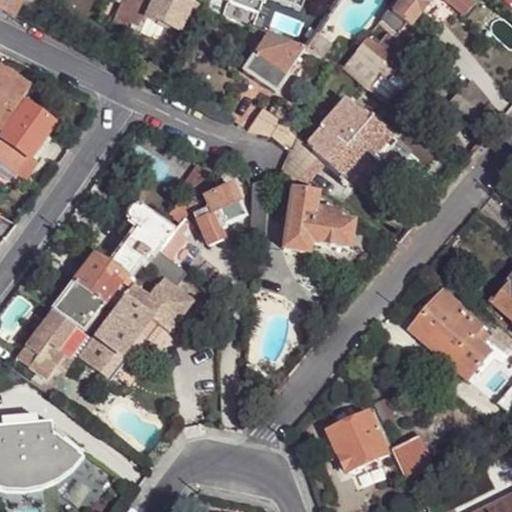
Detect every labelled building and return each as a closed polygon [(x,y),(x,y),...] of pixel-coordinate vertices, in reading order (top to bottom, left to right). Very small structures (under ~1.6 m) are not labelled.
[(0,0),(0,10),(12,16),(19,0),(0,0)] [(19,0),(12,16),(20,20),(29,0),(19,0)] [(193,7),(176,0),(103,0),(104,1),(117,6),(109,24),(168,50),(182,16),(187,19),(193,7)] [(395,35),(391,39),(402,49),(414,35),(408,29),(432,0),(440,0),(462,19),(473,6),(466,0),(401,0),(388,15),(385,13),(378,21),(380,23),(395,35)] [(282,77),(299,52),(262,36),(249,56),(282,77)] [(340,69),(382,107),(393,94),(398,93),(404,85),(403,82),(418,64),(385,36),(375,48),(364,40),(340,69)] [(328,48),(312,37),(301,52),(320,60),(328,48)] [(155,88),(167,62),(156,56),(152,63),(145,67),(139,79),(155,88)] [(284,78),(282,77),(249,56),(239,72),(272,95),(284,78)] [(0,129),(26,90),(0,72),(0,129)] [(455,95),(477,115),(489,105),(469,83),(455,95)] [(471,123),(477,115),(455,95),(448,102),(471,123)] [(310,155),(322,166),(339,181),(364,152),(369,155),(377,164),(394,145),(362,116),(361,118),(343,102),(317,132),(318,133),(305,148),(312,153),(310,155)] [(24,104),(0,136),(0,138),(27,159),(43,137),(52,125),(24,104)] [(270,107),(266,116),(271,119),(275,110),(270,107)] [(290,130),(293,124),(278,107),(275,110),(271,119),(290,130)] [(289,133),(290,130),(271,119),(266,116),(259,112),(247,133),(273,139),(280,146),(289,133)] [(288,154),(280,172),(304,187),(322,166),(310,155),(312,153),(305,148),(289,133),(280,146),(288,154)] [(48,140),(43,137),(27,159),(31,161),(48,140)] [(27,159),(0,138),(0,162),(16,174),(27,159)] [(341,187),(369,155),(364,152),(339,181),(336,184),(341,187)] [(31,161),(27,159),(16,174),(22,178),(33,163),(31,161)] [(221,166),(211,160),(189,189),(191,191),(187,195),(195,201),(201,194),(212,180),(223,166),(221,166)] [(280,172),(269,176),(289,192),(314,196),(314,194),(304,187),(280,172)] [(248,186),(246,242),(264,240),(265,179),(248,186)] [(217,193),(212,180),(201,194),(203,199),(217,193)] [(199,221),(195,223),(206,248),(221,241),(216,230),(244,219),(231,188),(217,193),(203,199),(207,210),(210,217),(199,221)] [(312,211),(314,196),(289,192),(281,252),(306,255),(307,244),(346,248),(349,224),(335,222),(336,214),(312,211)] [(175,201),(165,215),(175,222),(185,209),(175,201)] [(123,277),(132,284),(156,253),(171,232),(137,207),(125,223),(133,229),(123,242),(105,264),(123,277)] [(197,214),(199,221),(210,217),(207,210),(197,214)] [(187,224),(181,220),(173,230),(180,235),(187,224)] [(133,229),(125,223),(115,236),(123,242),(133,229)] [(171,232),(156,253),(167,262),(184,238),(180,235),(173,230),(171,232)] [(167,262),(156,253),(132,284),(117,304),(110,313),(92,337),(89,341),(76,357),(94,371),(110,350),(119,357),(149,319),(166,332),(190,302),(173,288),(184,275),(167,262)] [(37,259),(47,266),(50,261),(41,255),(37,259)] [(108,297),(123,277),(105,264),(92,255),(71,284),(101,307),(108,297)] [(511,268),(501,281),(508,287),(511,282),(511,268)] [(511,282),(508,287),(492,306),(511,323),(511,325),(511,326),(511,282)] [(80,335),(101,307),(71,284),(50,312),(72,329),(80,335)] [(472,340),(481,330),(459,313),(461,310),(443,296),(412,334),(469,381),(491,355),(482,348),(472,340)] [(105,309),(110,313),(117,304),(108,297),(101,307),(105,309)] [(84,338),(89,341),(92,337),(110,313),(105,309),(84,338)] [(50,312),(46,318),(68,335),(72,329),(50,312)] [(24,348),(36,358),(46,344),(56,351),(68,335),(46,318),(24,348)] [(491,338),(481,330),(472,340),(482,348),(491,338)] [(27,368),(37,375),(45,381),(63,356),(56,351),(46,344),(36,358),(27,368)] [(16,358),(27,368),(36,358),(24,348),(16,358)] [(110,350),(94,371),(104,379),(121,358),(119,357),(110,350)] [(39,388),(48,394),(72,363),(63,356),(45,381),(39,388)] [(243,366),(243,376),(253,376),(253,366),(243,366)] [(31,382),(39,388),(45,381),(37,375),(31,382)] [(511,391),(500,406),(511,415),(511,391)] [(386,449),(374,424),(370,416),(330,435),(348,477),(389,457),(386,449)] [(0,419),(0,426),(35,423),(34,417),(0,419)] [(52,450),(60,441),(50,433),(50,422),(35,423),(0,426),(0,460),(10,465),(32,463),(52,450)] [(390,447),(379,422),(374,424),(386,449),(390,447)] [(420,437),(392,451),(410,489),(437,473),(420,437)] [(77,454),(60,441),(52,450),(32,463),(10,465),(0,460),(0,484),(5,486),(22,488),(38,484),(53,477),(67,467),(77,454)] [(511,511),(511,496),(479,511),(511,511)]
